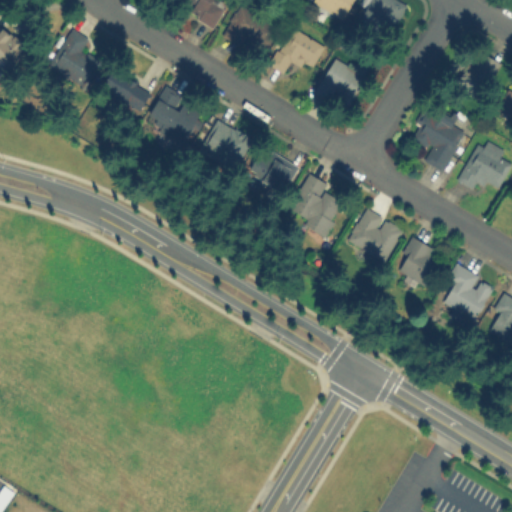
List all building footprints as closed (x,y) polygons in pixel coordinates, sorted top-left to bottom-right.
[(176,0),(208,26),(229,0),(176,0)] [(311,0),(311,2),(343,16),(350,0),(311,0)] [(368,0),(361,13),(391,29),(404,2),(400,0),(368,0)] [(276,24),(239,2),(223,29),(261,51),(276,24)] [(0,60),(9,60),(6,24),(0,24),(0,60)] [(308,69),(322,43),(288,25),(267,63),(283,71),(289,59),(308,69)] [(83,84),(98,57),(80,48),(87,36),(68,26),(47,64),(83,84)] [(498,61),(472,47),(455,79),(481,93),(498,61)] [(316,86),(349,103),(363,73),(331,57),(316,86)] [(100,90),(139,108),(148,88),(110,70),(100,90)] [(511,112),(511,84),(510,83),(498,104),(511,112)] [(146,113),(186,137),(201,112),(179,100),(182,95),(163,84),(146,113)] [(462,131),(422,109),(408,136),(429,147),(422,159),(441,169),(462,131)] [(236,166),(249,133),(212,118),(199,150),(236,166)] [(454,177),(472,188),(477,179),(493,188),(509,163),(498,156),(502,150),(479,136),(454,177)] [(247,171),(283,190),(297,164),(261,145),(247,171)] [(326,182),(307,171),(286,205),(307,218),(303,224),(321,236),(342,201),(322,189),(326,182)] [(344,240),(382,261),(401,226),(363,205),(344,240)] [(439,252),(412,235),(393,266),(420,283),(439,252)] [(473,318),(492,283),(454,262),(444,278),(452,282),(441,301),(473,318)] [(485,327),(511,340),(511,296),(502,292),(485,327)]
